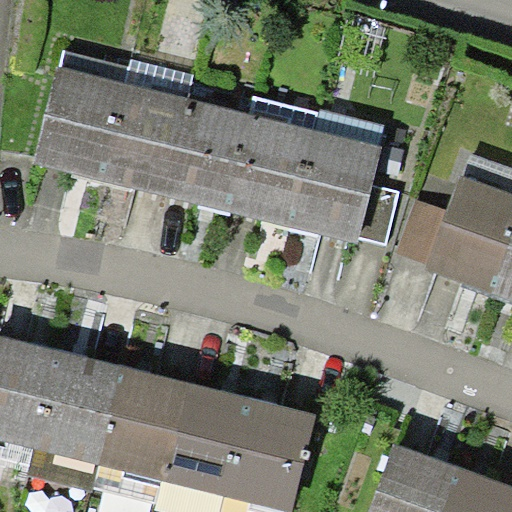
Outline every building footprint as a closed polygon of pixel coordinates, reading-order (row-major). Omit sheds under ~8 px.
[(82,184),(96,187),(118,96),(53,79),(32,164),(84,176),(82,184)] [(181,111),(118,96),(96,187),(109,191),(111,183),(161,195),(181,111)] [(245,127),(181,111),(161,195),(210,208),(209,215),(222,219),(245,127)] [(308,143),(245,127),(222,219),(223,219),(225,211),(274,223),(272,231),(285,234),(308,143)] [(373,159),(308,143),(285,234),(298,237),(300,230),(381,250),(394,196),(365,189),(373,159)] [(472,295),(485,300),(511,226),(511,209),(455,188),(444,218),(414,207),(395,258),(475,288),(472,295)] [(511,226),(485,300),(498,304),(501,297),(511,300),(511,226)] [(0,438),(32,447),(55,355),(41,352),(39,360),(0,350),(0,438)] [(68,359),(55,355),(32,447),(95,462),(118,371),(116,371),(114,379),(66,367),(68,359)] [(131,374),(118,371),(95,462),(158,478),(179,395),(129,382),(131,374)] [(229,407),(179,395),(158,478),(221,494),(244,403),(231,400),(229,407)] [(257,406),(244,403),(221,494),(216,511),(284,511),(297,463),(303,465),(305,457),(299,456),(306,427),(255,414),(257,406)] [(368,511),(439,511),(454,472),(442,468),(439,475),(389,457),(368,511)] [(439,511),(509,511),(511,505),(511,501),(465,485),(467,477),(454,472),(439,511)]
